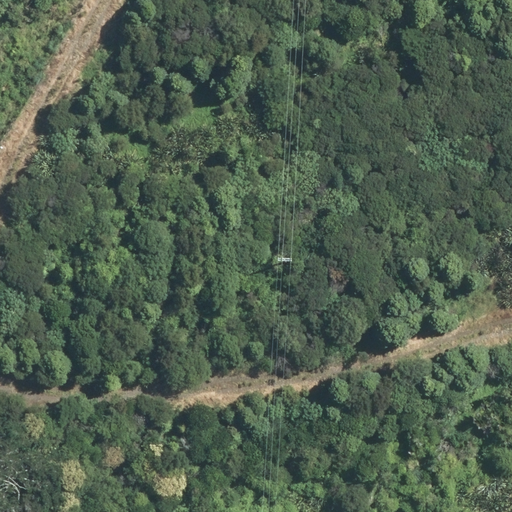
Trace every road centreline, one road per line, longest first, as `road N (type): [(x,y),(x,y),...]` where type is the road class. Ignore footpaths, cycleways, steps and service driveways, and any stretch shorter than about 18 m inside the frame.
road 1 (track): [(511,339),(490,340),(377,387),(160,393),(82,404),(0,378)]
road 2 (track): [(0,185),(95,0)]
